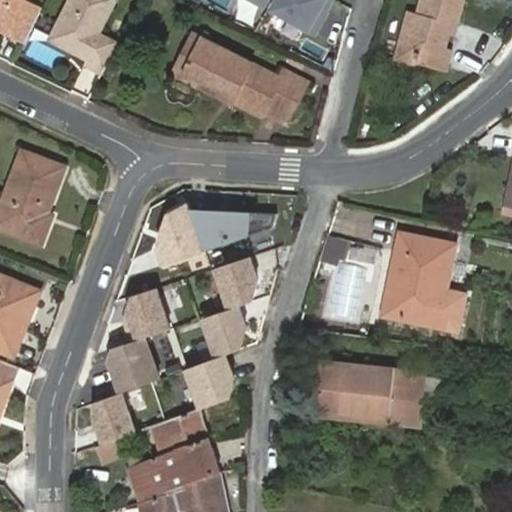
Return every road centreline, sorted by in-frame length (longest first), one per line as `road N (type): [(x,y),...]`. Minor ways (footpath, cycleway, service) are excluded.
road 1 (residential): [(144,151),(55,394),(51,511)]
road 2 (residential): [(257,511),(276,342),(326,170)]
road 3 (residential): [(511,78),(401,163),(326,170)]
road 4 (residential): [(326,170),(144,151)]
road 5 (residential): [(369,0),(326,170)]
road 6 (residential): [(144,151),(0,83)]
